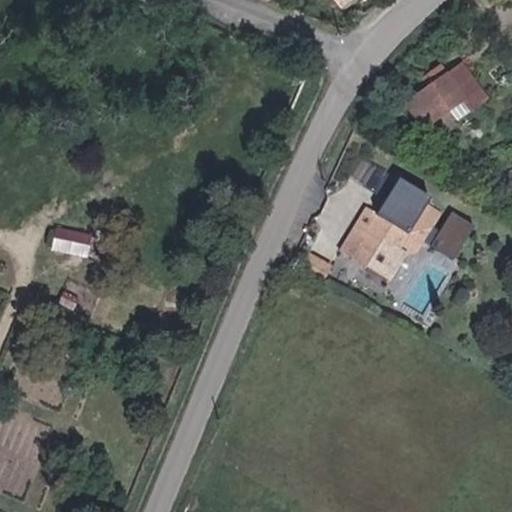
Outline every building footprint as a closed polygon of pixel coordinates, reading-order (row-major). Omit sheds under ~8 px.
[(457,70),(401,107),(415,131),(474,93),(457,70)] [(376,245),(378,254),(393,251),(403,258),(415,254),(432,225),(418,216),(427,202),(395,182),(373,218),(364,212),(353,232),(376,245)] [(451,211),(431,245),(454,258),(474,224),(451,211)] [(56,226),(53,250),(92,254),(95,230),(56,226)] [(373,255),(378,254),(376,245),(353,232),(339,253),(364,268),(373,255)] [(323,283),(331,267),(307,255),(300,271),(323,283)]
